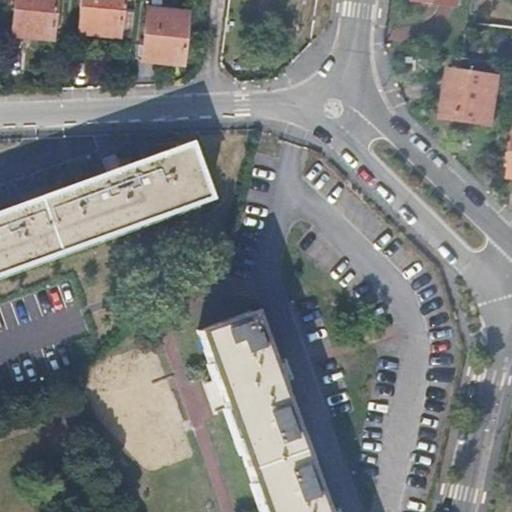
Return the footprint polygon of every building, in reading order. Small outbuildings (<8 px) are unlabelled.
[(53,0),(13,0),(11,31),(35,33),(35,38),(49,40),(53,0)] [(78,0),(75,30),(100,32),(101,36),(116,38),(120,0),(78,0)] [(185,14),(147,11),(142,57),(167,60),(168,65),(181,65),(185,14)] [(451,71),(443,121),(486,128),(493,78),(451,71)] [(188,145),(0,213),(0,274),(209,199),(188,145)] [(323,511),(252,313),(197,333),(261,511),(323,511)]
